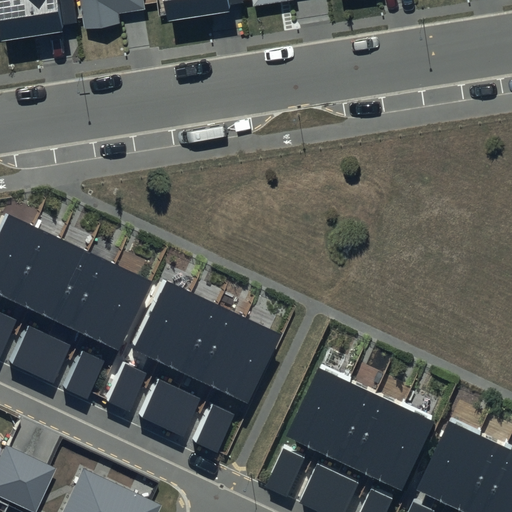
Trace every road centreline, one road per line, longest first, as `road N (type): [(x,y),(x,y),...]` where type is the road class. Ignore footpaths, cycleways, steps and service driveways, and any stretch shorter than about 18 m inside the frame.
road 1 (residential): [(511,41),(0,122)]
road 2 (residential): [(0,386),(228,491)]
